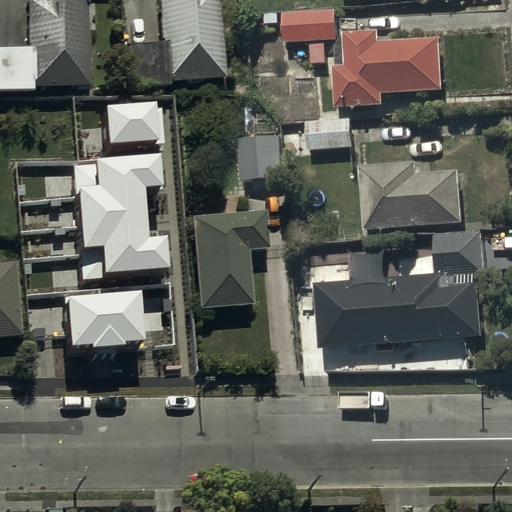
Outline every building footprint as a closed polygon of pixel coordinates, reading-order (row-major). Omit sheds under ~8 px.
[(183,0),(184,2),(157,4),(160,50),(121,52),(124,95),(168,92),(168,87),(224,84),(218,0),(183,0)] [(26,54),(0,54),(0,99),(33,100),(33,93),(89,93),(89,3),(26,4),(26,54)] [(339,15),(287,18),(288,48),(312,47),(312,68),(328,67),(327,46),(340,45),(339,15)] [(382,38),(348,39),(349,71),(336,72),(338,114),(387,112),(387,100),(445,98),(443,45),(382,47),(382,38)] [(157,101),(107,106),(110,144),(160,139),(157,101)] [(354,124),(308,125),(309,154),(355,153),(354,124)] [(278,136),(238,140),(242,181),(282,177),(278,136)] [(162,154),(96,160),(99,185),(78,187),(84,248),(103,246),(106,273),(170,267),(168,237),(148,238),(143,186),(165,184),(162,154)] [(419,167),(363,171),(367,235),(466,229),(463,176),(420,179),(419,167)] [(65,179),(23,179),(22,218),(65,219),(65,179)] [(264,220),(189,225),(196,317),(252,313),(248,259),(267,258),(264,220)] [(433,271),(312,282),(318,349),(480,334),(474,275),(486,274),(482,229),(430,233),(433,271)] [(14,269),(0,270),(0,344),(20,343),(14,269)] [(142,291),(70,297),(74,348),(147,342),(142,291)]
